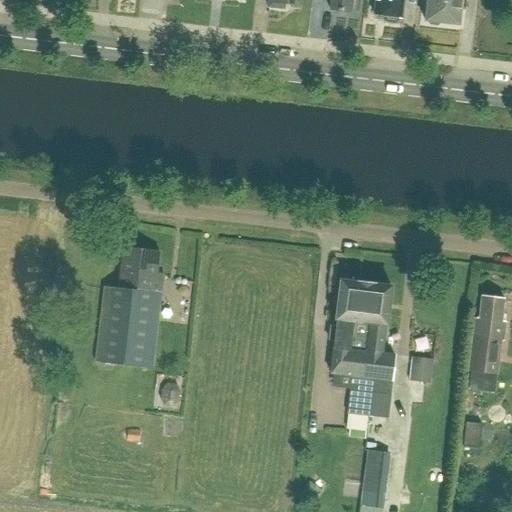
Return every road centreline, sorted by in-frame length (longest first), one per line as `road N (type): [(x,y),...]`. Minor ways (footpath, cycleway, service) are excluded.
road 1 (tertiary): [(511,98),(0,36)]
road 2 (unclassified): [(511,250),(0,188)]
